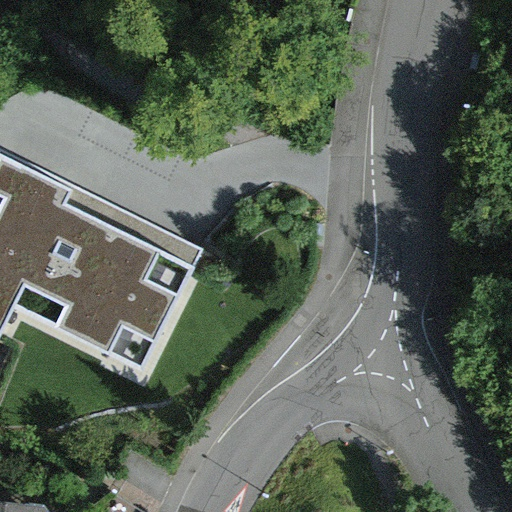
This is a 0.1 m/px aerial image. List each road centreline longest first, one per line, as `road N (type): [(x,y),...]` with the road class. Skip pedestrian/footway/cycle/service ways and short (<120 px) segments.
road 1 (residential): [(423,0),(404,94),(397,355)]
road 2 (residential): [(397,355),(352,367),(302,399),(257,443),(217,511)]
road 3 (residential): [(397,355),(467,511)]
